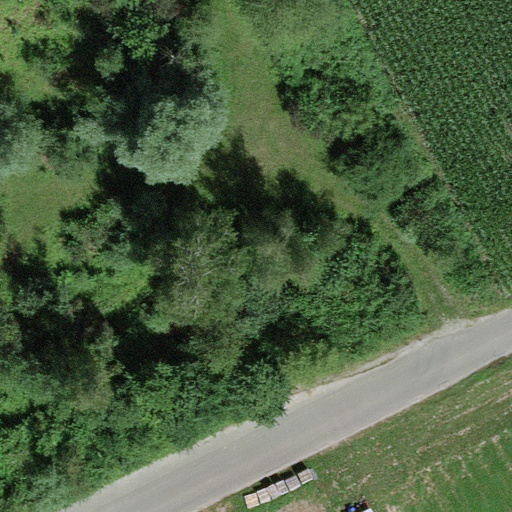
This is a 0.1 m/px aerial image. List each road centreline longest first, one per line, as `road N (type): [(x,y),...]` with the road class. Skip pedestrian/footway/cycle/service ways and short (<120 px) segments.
road 1 (unclassified): [(511,332),(150,511)]
road 2 (track): [(471,352),(419,263),(304,155)]
